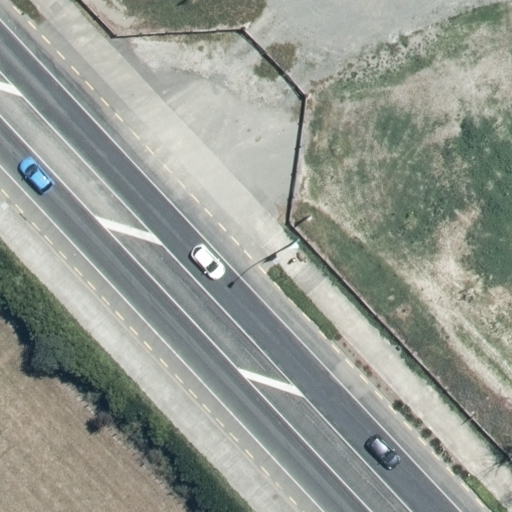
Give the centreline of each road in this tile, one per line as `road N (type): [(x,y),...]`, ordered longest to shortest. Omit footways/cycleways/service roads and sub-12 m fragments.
road 1 (secondary): [(0,40),(444,511)]
road 2 (secondary): [(353,511),(0,130)]
